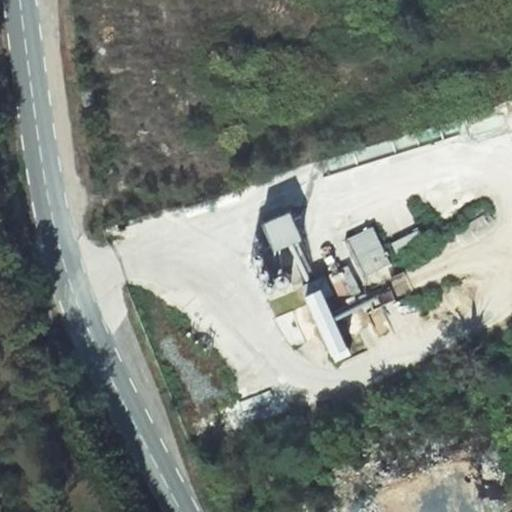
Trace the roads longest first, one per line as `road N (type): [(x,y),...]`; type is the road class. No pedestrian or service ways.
road 1 (unknown): [(182,235),(405,135),(485,133),(502,148),(509,225),(496,263),(476,290),(343,364),(291,371),(211,278)]
road 2 (primary): [(18,0),(28,89),(99,359),(182,511)]
